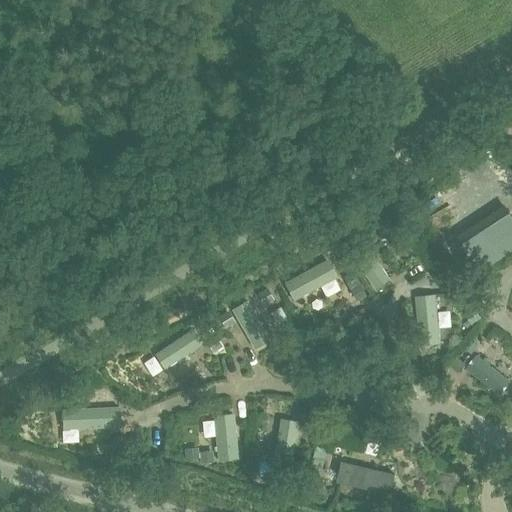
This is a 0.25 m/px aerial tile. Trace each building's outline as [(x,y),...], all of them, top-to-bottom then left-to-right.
[(511,250),(511,215),(507,208),(458,239),(479,272),(511,250)] [(388,278),(364,240),(348,250),(373,288),(388,278)] [(337,277),(327,258),(283,281),(293,300),(337,277)] [(269,340),(246,299),(230,308),(254,349),(269,340)] [(201,344),(191,327),(151,352),(162,369),(201,344)] [(115,426),(115,406),(61,408),(62,428),(115,426)] [(236,457),(232,413),(213,415),(216,459),(236,457)] [(279,418),(273,459),(291,462),(297,420),(279,418)] [(321,478),(366,489),(371,467),(326,456),(321,478)]
